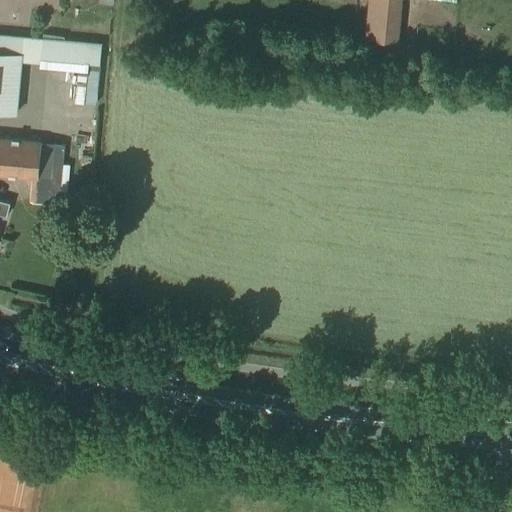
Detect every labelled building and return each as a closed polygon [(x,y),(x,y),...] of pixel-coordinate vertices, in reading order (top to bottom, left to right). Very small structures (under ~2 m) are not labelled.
[(0,0),(0,7),(22,10),(23,0),(0,0)] [(371,0),(369,22),(402,25),(405,0),(371,0)] [(42,3),(41,30),(50,30),(52,3),(42,3)] [(0,111),(16,113),(21,59),(40,61),(40,57),(99,62),(101,41),(0,32),(0,111)] [(0,137),(0,173),(32,177),(30,200),(63,203),(64,193),(59,192),(64,143),(40,141),(0,137)]
